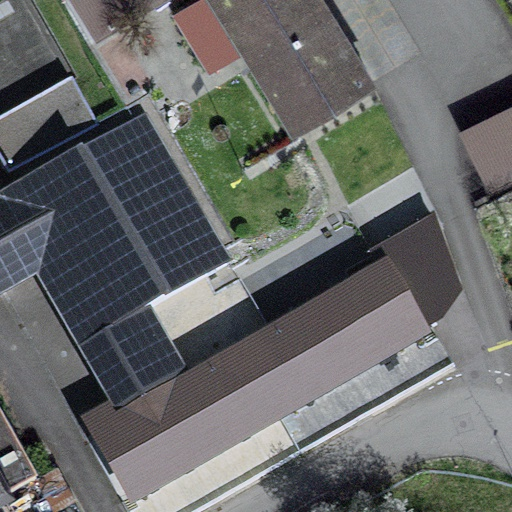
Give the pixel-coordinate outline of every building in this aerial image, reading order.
[(162,0),(83,0),(75,5),(98,41),(162,0)] [(222,0),(296,128),(370,85),(321,0),(222,0)] [(66,91),(0,128),(0,180),(4,187),(93,137),(66,91)] [(511,111),(457,138),(487,198),(511,186),(511,111)] [(0,280),(35,260),(53,250),(22,195),(0,207),(0,280)] [(126,422),(196,383),(104,221),(53,250),(35,260),(126,422)] [(319,265),(292,281),(314,317),(340,301),(319,265)] [(196,383),(126,422),(89,443),(126,509),(428,338),(391,273),(340,301),(314,317),(196,383)] [(0,501),(29,486),(0,432),(0,501)]
